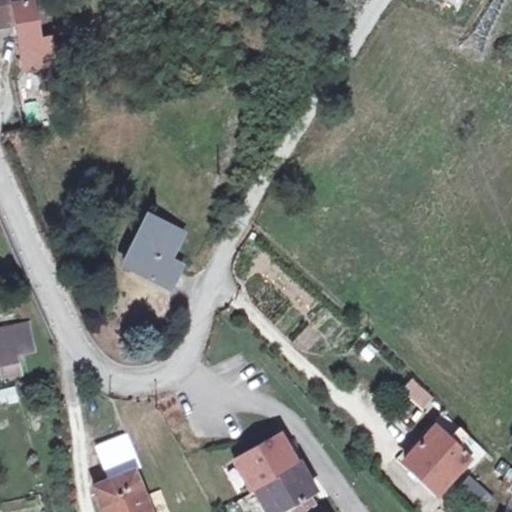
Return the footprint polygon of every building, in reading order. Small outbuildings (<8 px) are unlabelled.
[(33,0),(0,0),(0,26),(17,24),(25,71),(56,65),(44,0),(41,0),(34,1),(33,0)] [(147,215),(126,256),(141,264),(137,273),(170,289),(182,265),(170,259),(184,233),(147,215)] [(0,331),(0,350),(5,376),(21,373),(17,355),(35,351),(31,325),(0,331)] [(413,378),(401,392),(423,412),(435,399),(413,378)] [(0,390),(0,400),(2,408),(21,403),(17,387),(0,390)] [(445,417),(405,461),(439,494),(469,461),(474,466),(486,454),(468,437),(467,438),(445,417)] [(279,434),(239,458),(248,474),(245,476),(253,489),(255,487),(296,464),(279,434)] [(98,447),(104,464),(136,451),(129,435),(98,447)] [(104,464),(111,481),(136,471),(143,468),(136,451),(104,464)] [(296,464),(255,487),(262,500),(265,499),(272,511),(281,511),(291,507),(293,511),(305,511),(316,506),(310,496),(316,493),(298,462),(296,464)] [(95,487),(104,511),(159,511),(153,495),(147,497),(136,471),(111,481),(95,487)] [(468,479),(456,493),(476,511),(480,511),(491,500),(468,479)] [(153,495),(159,511),(171,511),(163,491),(153,495)]
